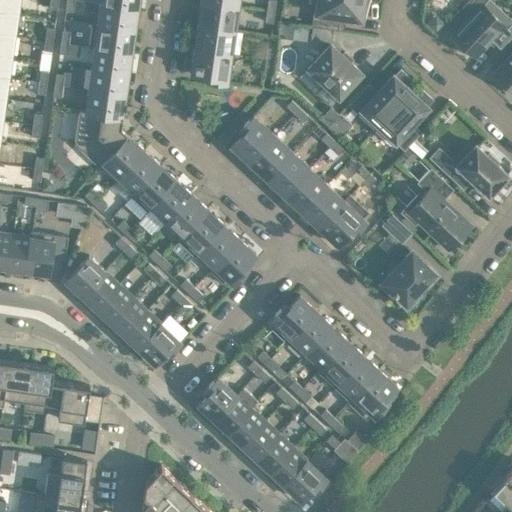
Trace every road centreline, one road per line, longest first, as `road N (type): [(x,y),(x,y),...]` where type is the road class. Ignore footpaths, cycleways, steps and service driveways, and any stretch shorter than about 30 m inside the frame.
road 1 (residential): [(511,216),(407,350),(295,248)]
road 2 (residential): [(295,248),(156,115),(172,0)]
road 3 (residential): [(149,407),(295,248)]
road 4 (residential): [(404,0),(399,33),(511,131)]
road 5 (residential): [(0,310),(60,328),(149,407)]
road 6 (residential): [(149,407),(261,511)]
